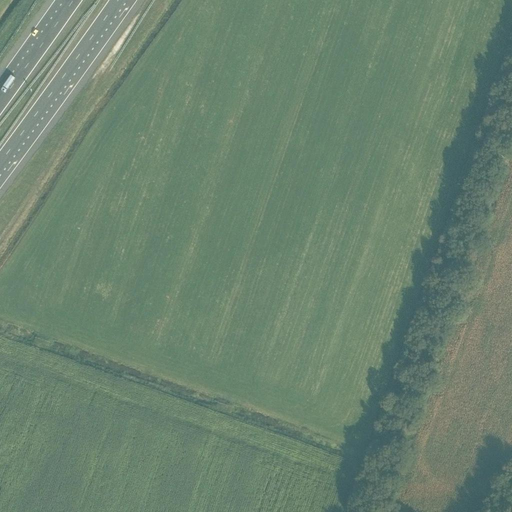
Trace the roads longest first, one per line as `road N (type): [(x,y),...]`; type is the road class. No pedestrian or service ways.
road 1 (motorway): [(0,162),(118,0)]
road 2 (motorway): [(73,0),(0,102)]
